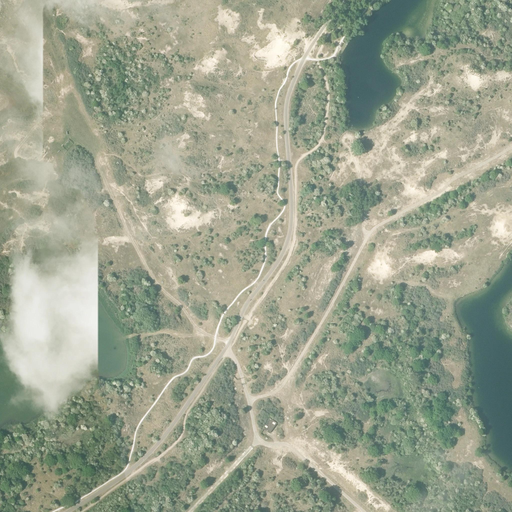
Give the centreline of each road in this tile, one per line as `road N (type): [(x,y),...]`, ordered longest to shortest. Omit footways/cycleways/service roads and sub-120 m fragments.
road 1 (unknown): [(81,511),(175,444),(186,414),(284,265),(296,164),(322,139),(327,109),(315,55),(355,0)]
road 2 (track): [(248,399),(281,386),(376,226),(511,145)]
road 3 (track): [(248,399),(224,342),(194,327),(154,279),(97,159)]
road 4 (track): [(363,511),(291,449),(256,442)]
